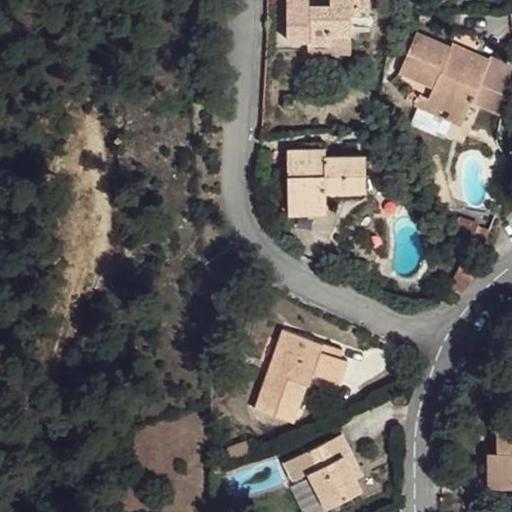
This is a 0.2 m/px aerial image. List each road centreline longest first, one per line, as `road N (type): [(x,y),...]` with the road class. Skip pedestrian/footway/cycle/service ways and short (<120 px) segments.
road 1 (residential): [(455,340),(325,295),(250,242),(235,193),(243,0)]
road 2 (residential): [(455,340),(429,398),(418,511)]
